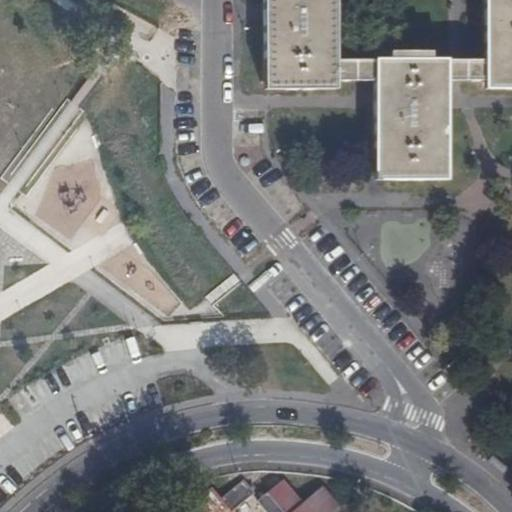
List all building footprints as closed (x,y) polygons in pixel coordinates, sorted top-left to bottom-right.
[(334,0),(263,0),(264,83),(335,83),(335,62),(334,0)] [(511,81),(511,0),(483,0),(484,62),(483,82),(511,81)] [(389,53),(389,62),(430,62),(430,52),(389,53)] [(374,61),(335,62),(335,83),(374,82),(374,61)] [(444,174),(445,82),(445,61),(430,62),(389,62),(374,61),(374,82),(374,172),(444,174)] [(456,82),(483,82),(484,62),(457,61),(445,61),(445,82),(456,82)] [(511,90),(511,81),(483,82),(484,90),(511,90)] [(335,83),(264,83),(264,91),(335,91),(335,83)] [(444,181),(444,174),(374,172),(374,181),(444,181)] [(332,511),(339,507),(320,484),(299,501),(282,481),(258,502),(265,511),(332,511)]
